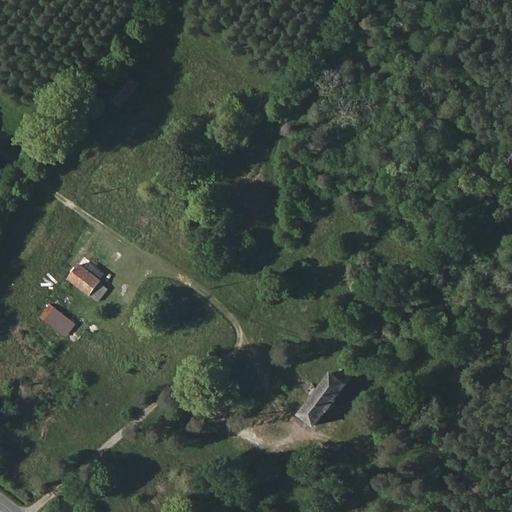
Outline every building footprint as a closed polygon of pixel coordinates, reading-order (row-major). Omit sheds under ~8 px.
[(107,97),(122,109),(141,84),(126,72),(107,97)] [(101,281),(78,264),(67,280),(89,296),(101,281)] [(113,294),(104,286),(95,298),(104,305),(113,294)] [(132,297),(120,287),(116,293),(128,302),(132,297)] [(50,303),(40,317),(67,336),(77,322),(50,303)] [(348,385),(332,372),(299,414),(314,427),(326,411),(329,413),(339,401),(337,399),(348,385)]
